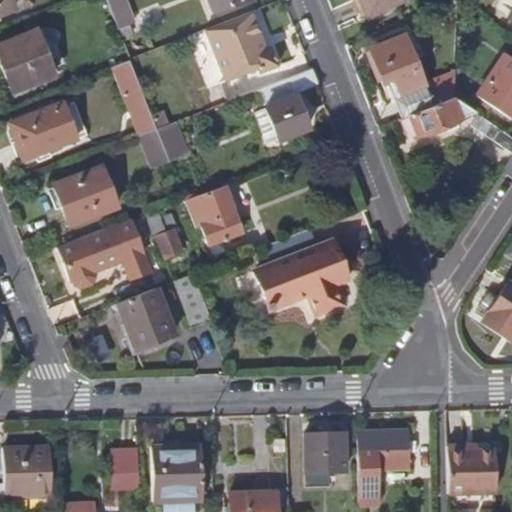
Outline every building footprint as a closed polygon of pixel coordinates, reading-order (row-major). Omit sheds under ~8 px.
[(0,0),(0,18),(11,14),(5,0),(0,0)] [(104,0),(121,41),(133,36),(118,0),(104,0)] [(251,0),(205,0),(212,17),(252,2),(251,0)] [(360,0),(368,18),(406,1),(405,0),(360,0)] [(251,16),(203,35),(205,40),(253,22),(251,16)] [(264,48),(253,22),(205,40),(190,46),(206,88),(255,68),(258,73),(277,65),(269,47),(264,48)] [(31,34),(0,46),(0,77),(8,98),(50,81),(31,34)] [(400,119),(416,113),(452,99),(453,83),(426,93),(404,38),(369,51),(380,82),(385,80),(400,119)] [(511,119),(511,62),(504,57),(477,98),(511,122),(511,119)] [(129,63),(113,69),(139,136),(156,130),(129,63)] [(317,85),(311,70),(286,79),(291,90),(300,92),(317,85)] [(286,79),(257,91),(261,102),(291,90),(286,79)] [(264,111),(277,142),(307,130),(295,99),(264,111)] [(452,99),(416,113),(424,134),(453,122),(452,120),(471,112),(452,99)] [(74,142),(60,106),(6,126),(20,164),(74,142)] [(511,156),(511,141),(483,121),(479,127),(487,133),(484,137),(511,156)] [(169,163),(156,130),(139,136),(152,169),(169,163)] [(66,230),(114,211),(97,169),(50,187),(66,230)] [(224,222),(206,228),(201,230),(209,250),(242,237),(225,191),(214,195),(224,222)] [(196,202),(206,228),(224,222),(214,195),(196,202)] [(160,261),(178,254),(169,231),(173,229),(167,216),(146,224),(160,261)] [(147,276),(127,222),(52,251),(65,286),(69,284),(71,289),(77,292),(89,287),(91,281),(89,277),(118,265),(126,284),(147,276)] [(312,228),(262,247),(270,267),(256,273),(269,307),(266,308),(269,315),(276,313),(275,310),(309,297),(317,316),(344,306),(337,285),(349,281),(333,241),(320,247),(312,228)] [(190,276),(173,283),(192,328),(209,321),(190,276)] [(511,285),(508,283),(484,319),(511,337),(511,285)] [(153,291),(114,306),(132,350),(171,335),(153,291)] [(361,495),(362,507),(375,507),(375,470),(405,469),(404,433),(360,434),(361,495)] [(361,495),(360,434),(354,435),(356,507),(362,507),(361,495)] [(303,474),(342,473),(341,435),(302,436),(303,474)] [(443,447),(445,496),(493,494),(491,451),(462,452),(462,447),(443,447)] [(201,449),(152,450),(153,504),(202,503),(201,449)] [(0,511),(1,511),(1,503),(49,502),(47,450),(0,451),(0,511)] [(139,493),(138,451),(114,452),(116,494),(139,493)] [(230,511),(273,511),(273,493),(230,494),(230,511)] [(92,511),(93,501),(66,501),(65,511),(92,511)]
